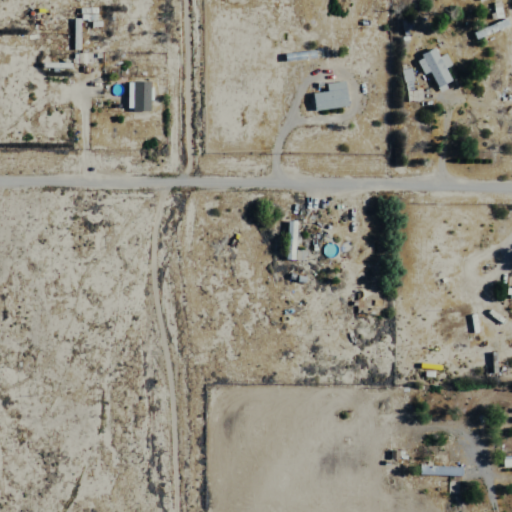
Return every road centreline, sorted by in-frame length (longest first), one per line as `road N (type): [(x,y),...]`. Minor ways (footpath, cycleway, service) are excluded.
road 1 (residential): [(511,180),(0,177)]
road 2 (residential): [(186,511),(186,178)]
road 3 (residential): [(186,178),(186,0)]
